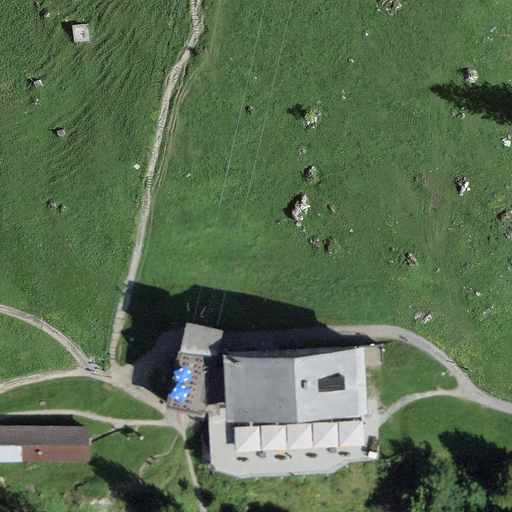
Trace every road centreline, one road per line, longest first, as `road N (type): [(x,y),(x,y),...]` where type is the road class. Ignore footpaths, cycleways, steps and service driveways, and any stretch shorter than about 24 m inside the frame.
road 1 (track): [(116,378),(182,334),(218,342),(378,334),(416,340),(474,396),(511,410)]
road 2 (track): [(0,311),(28,320),(116,378)]
